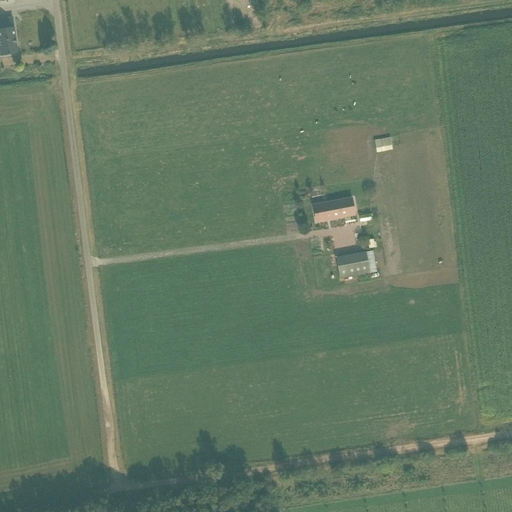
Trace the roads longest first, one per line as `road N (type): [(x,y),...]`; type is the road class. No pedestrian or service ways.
road 1 (unclassified): [(119,490),(55,0)]
road 2 (track): [(37,511),(119,490),(511,434)]
